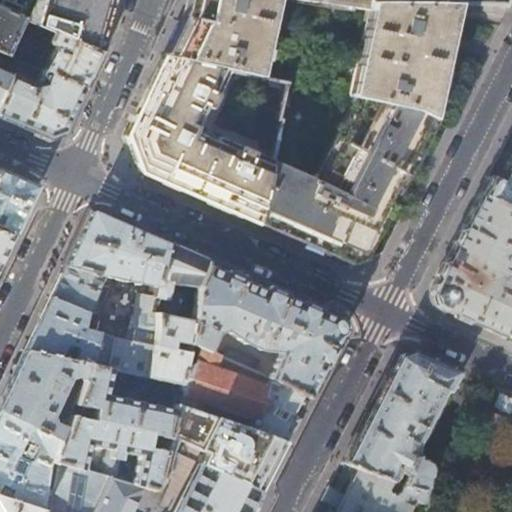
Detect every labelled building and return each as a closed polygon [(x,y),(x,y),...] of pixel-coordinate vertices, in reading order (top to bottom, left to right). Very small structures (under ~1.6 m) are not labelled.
[(0,0),(0,10),(22,20),(38,27),(41,21),(30,17),(35,4),(44,7),(42,17),(54,21),(49,32),(99,53),(102,45),(109,21),(114,0),(0,0)] [(417,113),(434,121),(446,50),(452,21),(453,12),(454,5),(396,4),(369,3),(369,0),(187,0),(185,10),(163,57),(227,71),(260,78),(275,0),(287,0),(368,18),(351,97),(352,97),(414,111),(417,113)] [(0,54),(6,57),(19,29),(41,38),(40,42),(46,44),(34,69),(40,71),(82,89),(97,57),(99,53),(49,32),(38,27),(22,20),(0,10),(0,54)] [(256,224),(270,162),(198,131),(227,71),(163,57),(133,120),(125,135),(132,152),(140,173),(231,213),(245,219),(256,224)] [(0,92),(15,61),(10,59),(3,76),(0,74),(0,92)] [(62,131),(82,89),(40,71),(35,83),(31,85),(28,84),(34,69),(15,61),(0,92),(0,118),(47,138),(54,135),(62,131)] [(414,111),(352,97),(308,181),(270,162),(256,224),(315,249),(350,264),(357,262),(363,260),(404,183),(436,122),(434,121),(417,113),(414,111)] [(273,151),(277,136),(269,133),(263,146),(273,151)] [(487,178),(478,195),(511,212),(511,151),(509,158),(497,181),(488,176),(487,178)] [(0,172),(0,231),(12,236),(34,190),(35,188),(0,172)] [(503,337),(511,316),(511,281),(497,275),(501,267),(509,270),(511,262),(511,212),(478,195),(448,254),(433,282),(432,285),(430,288),(429,292),(429,295),(429,299),(431,302),(433,305),(436,308),(439,309),(468,322),(503,337)] [(156,285),(165,244),(142,234),(89,209),(64,266),(102,273),(156,285)] [(0,261),(12,236),(0,231),(0,261)] [(197,287),(206,262),(186,253),(165,244),(156,285),(154,294),(149,313),(155,314),(155,327),(145,376),(145,377),(173,383),(171,390),(177,391),(187,342),(191,320),(157,313),(160,300),(162,300),(167,296),(170,286),(197,287)] [(266,377),(306,398),(337,339),(340,333),(341,332),(336,317),(334,317),(273,291),(206,262),(197,287),(191,320),(187,342),(206,351),(215,332),(223,331),(241,344),(242,345),(243,345),(246,344),(255,349),(255,350),(256,352),(257,352),(258,352),(275,352),(278,355),(266,377)] [(85,311),(102,273),(64,266),(61,272),(51,294),(45,305),(24,350),(59,358),(63,349),(76,352),(74,361),(89,364),(109,368),(145,376),(155,327),(155,314),(149,313),(154,294),(137,291),(135,315),(132,314),(127,328),(133,329),(132,341),(123,339),(82,327),(85,311)] [(511,316),(503,337),(511,341),(511,316)] [(296,419),(306,398),(266,377),(265,378),(248,370),(229,361),(206,351),(187,342),(177,391),(174,407),(283,443),(296,419)] [(74,376),(82,381),(89,364),(74,361),(59,358),(24,350),(10,380),(0,400),(0,411),(60,440),(65,428),(52,422),(49,416),(67,378),(74,376)] [(405,492),(405,494),(406,495),(407,497),(409,499),(411,500),(412,500),(413,501),(416,501),(420,499),(422,498),(423,497),(424,495),(424,493),(425,491),(431,469),(429,463),(415,457),(416,447),(444,394),(447,394),(459,372),(432,360),(410,351),(396,356),(372,402),(367,411),(340,463),(356,471),(405,488),(405,490),(405,492)] [(229,361),(248,370),(251,363),(233,355),(229,361)] [(163,452),(173,411),(104,393),(109,368),(89,364),(82,381),(73,406),(93,410),(90,421),(69,417),(65,428),(60,440),(52,463),(56,464),(81,470),(86,446),(105,450),(99,475),(108,477),(114,479),(120,453),(138,457),(131,483),(141,486),(153,489),(163,452)] [(511,395),(495,388),(488,405),(490,411),(507,418),(511,416),(511,395)] [(283,443),(174,407),(173,411),(163,452),(170,456),(177,443),(202,456),(197,466),(195,466),(171,511),(247,511),(278,453),(283,443)] [(52,463),(60,440),(0,411),(0,497),(44,511),(91,511),(108,477),(99,475),(81,470),(56,464),(51,491),(41,490),(45,462),(52,463)] [(334,511),(406,511),(409,507),(408,506),(411,500),(409,499),(407,497),(406,495),(405,494),(405,492),(405,490),(405,488),(356,471),(343,496),(328,488),(325,492),(322,498),(337,507),(334,511)] [(129,511),(141,486),(131,483),(114,479),(108,477),(91,511),(129,511)] [(44,511),(0,497),(0,511),(44,511)]
